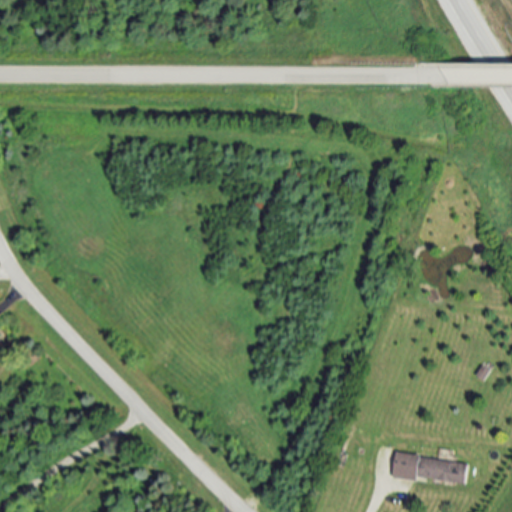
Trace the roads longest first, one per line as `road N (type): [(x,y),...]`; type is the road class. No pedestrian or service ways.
road 1 (residential): [(402,78),(0,77)]
road 2 (residential): [(0,250),(28,294),(238,511)]
